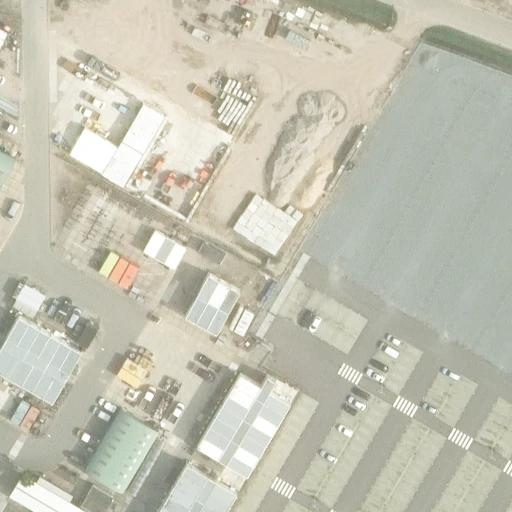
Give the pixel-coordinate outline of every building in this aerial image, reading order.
[(0,176),(11,156),(0,149),(0,176)] [(202,267),(215,246),(194,234),(182,255),(202,267)] [(225,252),(215,246),(202,267),(213,273),(225,252)] [(30,288),(30,304),(42,304),(42,288),(30,288)] [(239,373),(196,445),(246,475),(289,402),(269,390),(275,380),(266,375),(260,385),(239,373)] [(83,469),(121,492),(158,430),(120,407),(83,469)] [(186,463),(157,511),(224,511),(236,492),(186,463)] [(8,495),(35,511),(85,511),(21,473),(8,495)] [(82,504),(97,511),(104,511),(114,494),(93,483),(82,504)]
